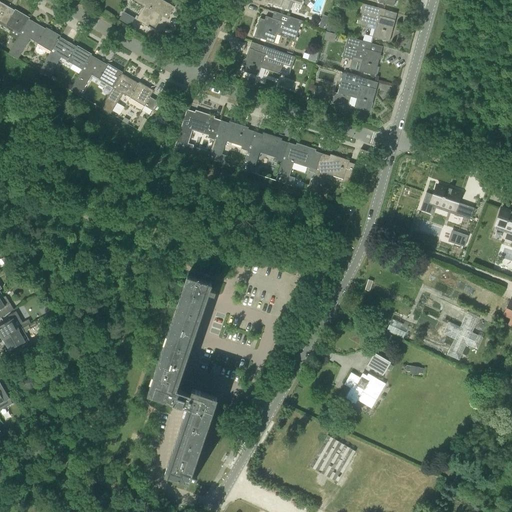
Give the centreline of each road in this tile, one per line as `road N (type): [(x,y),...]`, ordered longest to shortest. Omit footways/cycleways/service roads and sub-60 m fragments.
road 1 (tertiary): [(213,511),(354,265),(393,144)]
road 2 (residential): [(393,144),(192,76)]
road 3 (residential): [(192,76),(56,0)]
road 4 (tertiary): [(393,144),(433,0)]
road 5 (residential): [(511,174),(393,144)]
